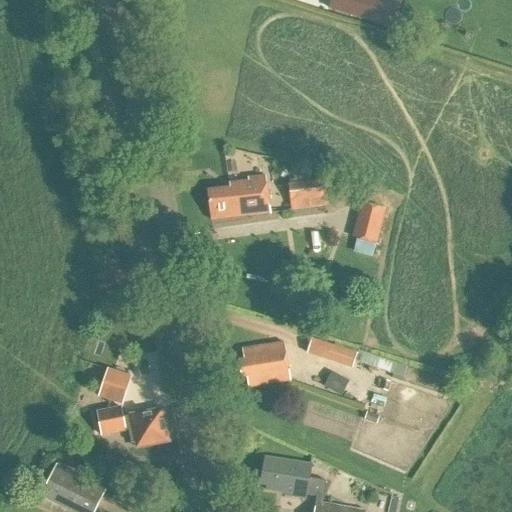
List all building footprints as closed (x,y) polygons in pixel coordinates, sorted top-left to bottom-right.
[(379,0),(356,0),(351,17),(389,29),(397,5),(379,0)] [(246,181),(227,183),(227,187),(207,190),(211,221),(270,212),(264,176),(246,178),(246,181)] [(320,179),(287,183),(291,208),(324,203),(320,179)] [(377,245),(386,210),(360,204),(352,239),(377,245)] [(325,273),(309,262),(298,278),(314,289),(325,273)] [(310,341),(306,355),(351,369),(355,355),(310,341)] [(242,349),(243,359),(238,360),(241,378),(246,377),(248,388),(289,382),(282,342),(242,349)] [(408,368),(359,352),(356,363),(405,378),(408,368)] [(132,376),(109,368),(100,397),(122,405),(132,376)] [(165,410),(123,418),(121,410),(94,415),(98,436),(128,431),(131,444),(140,442),(141,447),(170,442),(166,423),(167,423),(165,410)] [(266,458),(261,485),(267,486),(266,491),(286,495),(286,496),(306,500),(306,495),(316,497),(313,511),(363,511),(364,510),(322,505),(326,483),(309,480),(310,466),(266,458)] [(57,466),(40,498),(67,511),(94,511),(105,490),(57,466)]
